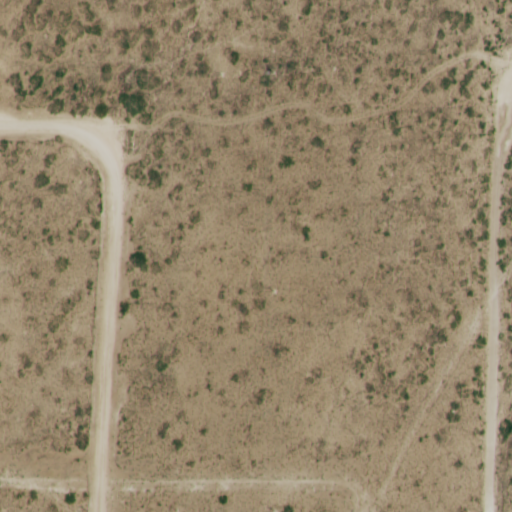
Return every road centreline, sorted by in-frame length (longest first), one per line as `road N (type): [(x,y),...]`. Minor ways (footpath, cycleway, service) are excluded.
road 1 (residential): [(424,93),(430,511)]
road 2 (residential): [(4,511),(0,348)]
